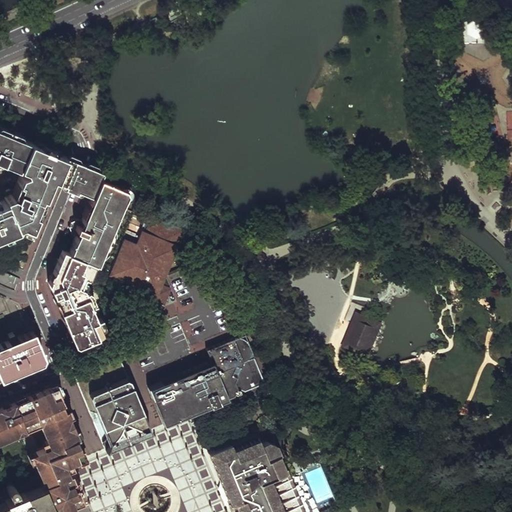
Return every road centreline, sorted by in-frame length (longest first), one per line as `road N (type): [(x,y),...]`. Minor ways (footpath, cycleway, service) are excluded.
road 1 (residential): [(0,102),(73,134),(82,147),(29,284),(61,366)]
road 2 (residential): [(183,511),(183,488),(159,466),(139,470),(108,501),(82,511)]
